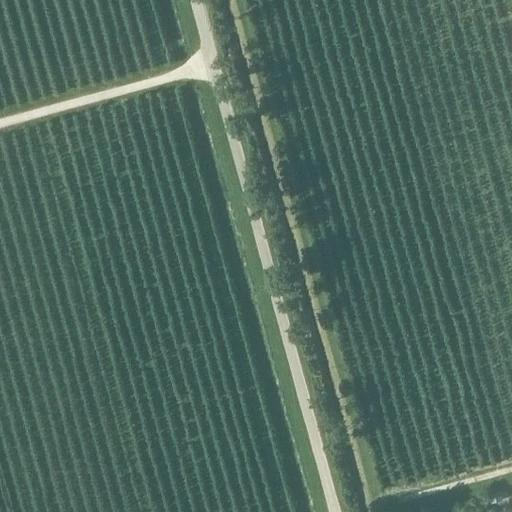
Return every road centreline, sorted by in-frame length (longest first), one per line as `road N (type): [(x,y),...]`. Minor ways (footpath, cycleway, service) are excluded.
road 1 (unclassified): [(333,511),(193,0)]
road 2 (unknown): [(0,125),(211,67)]
